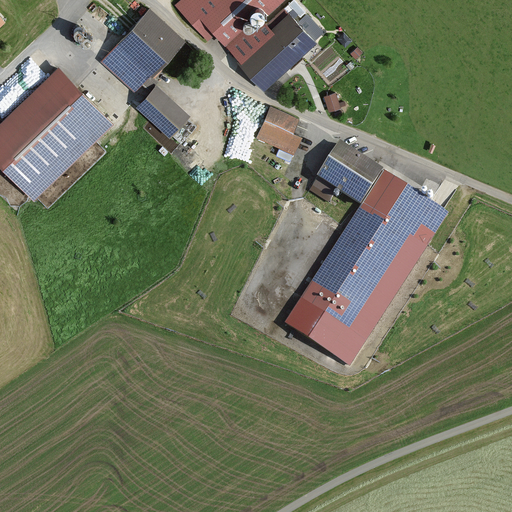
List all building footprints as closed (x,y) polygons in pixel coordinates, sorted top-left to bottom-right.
[(214,36),(225,49),(281,0),(181,0),(176,5),(207,42),(214,36)] [(100,62),(135,95),(184,44),(149,11),(100,62)] [(236,61),(264,92),(326,34),(307,14),(297,24),(289,14),(236,61)] [(0,122),(0,166),(33,202),(114,128),(59,68),(0,122)] [(171,139),(190,118),(156,89),(138,110),(171,139)] [(340,92),(327,96),(333,113),(346,109),(340,92)] [(269,105),(255,138),(293,154),(302,133),(292,129),(297,117),(269,105)] [(308,190),(329,202),(338,189),(362,203),(384,170),(338,142),(308,190)] [(447,212),(384,170),(362,203),(285,322),(350,365),(447,212)]
